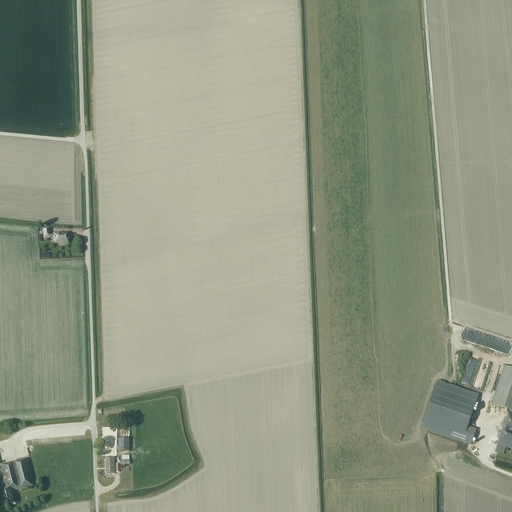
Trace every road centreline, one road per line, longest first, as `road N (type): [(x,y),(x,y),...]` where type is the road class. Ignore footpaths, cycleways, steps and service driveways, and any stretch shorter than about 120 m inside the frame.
road 1 (unclassified): [(97,511),(78,0)]
road 2 (track): [(452,341),(424,0)]
